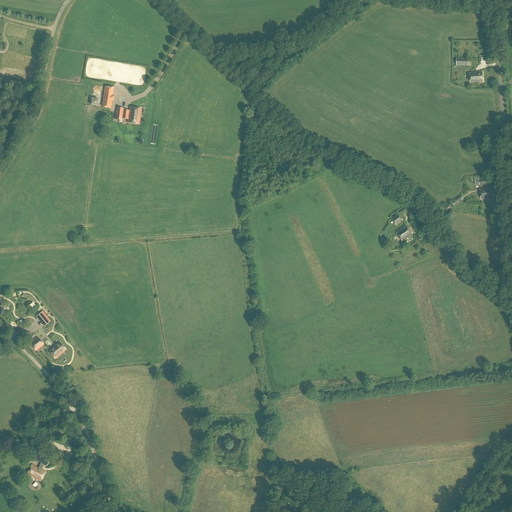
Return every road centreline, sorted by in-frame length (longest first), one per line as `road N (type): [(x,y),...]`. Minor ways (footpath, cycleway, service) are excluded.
road 1 (unclassified): [(511,300),(460,262),(425,204),(313,148),(158,0)]
road 2 (unclassified): [(511,233),(493,0)]
road 3 (unclassified): [(109,505),(76,409),(0,324)]
road 4 (unclassified): [(0,169),(33,116),(53,26),(68,0)]
